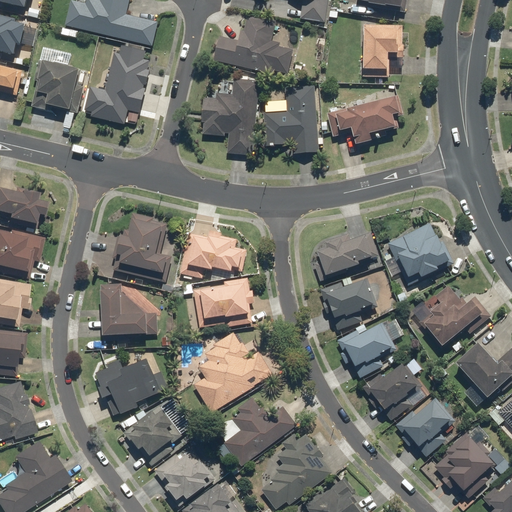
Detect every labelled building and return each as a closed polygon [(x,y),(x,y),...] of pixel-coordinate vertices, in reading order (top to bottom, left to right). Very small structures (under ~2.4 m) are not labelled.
[(0,0),(0,9),(22,15),(25,0),(26,0),(30,1),(29,0),(0,0)] [(70,2),(64,28),(151,49),(157,23),(126,16),(129,0),(98,0),(98,1),(95,0),(85,0),(84,5),(70,2)] [(300,21),(325,25),(328,0),(290,0),(302,2),(300,21)] [(355,0),(355,7),(368,9),(368,7),(406,13),(407,0),(355,0)] [(0,58),(11,62),(15,47),(20,48),(25,28),(14,25),(15,20),(0,16),(0,58)] [(218,37),(212,62),(272,76),(273,73),(287,76),(293,51),(279,48),(281,43),(272,41),(276,24),(246,17),(242,32),(240,32),(238,42),(218,37)] [(403,27),(362,27),(362,79),(403,79),(403,27)] [(89,88),(83,112),(91,114),(90,118),(124,126),(127,112),(139,115),(151,62),(144,61),(145,52),(120,47),(119,55),(113,53),(105,92),(89,88)] [(41,63),(30,108),(51,113),(51,109),(68,113),(78,69),(53,63),(52,66),(41,63)] [(0,94),(17,98),(23,72),(0,66),(0,94)] [(226,155),(252,157),(260,82),(233,79),(231,95),(215,94),(214,100),(202,99),(198,136),(227,139),(226,155)] [(319,154),(315,87),(283,89),(285,112),(261,113),(264,148),(292,146),(293,156),(319,154)] [(398,97),(326,115),(332,138),(351,134),(354,147),(387,139),(386,134),(399,130),(395,118),(403,116),(398,97)] [(13,193),(0,189),(0,216),(6,218),(5,224),(34,231),(36,219),(43,221),(47,203),(37,201),(38,194),(14,189),(13,193)] [(112,272),(167,285),(173,258),(161,255),(168,223),(132,214),(128,233),(124,232),(122,239),(117,238),(112,259),(115,260),(112,272)] [(429,224),(387,244),(392,255),(383,259),(392,278),(400,275),(407,288),(450,268),(429,224)] [(188,228),(179,276),(202,280),(203,272),(212,274),(210,283),(233,279),(235,272),(242,274),(247,251),(235,249),(237,241),(220,237),(221,235),(188,228)] [(39,258),(43,239),(0,229),(0,275),(29,282),(35,257),(39,258)] [(312,265),(319,283),(380,261),(369,233),(350,240),(348,235),(323,244),(325,249),(315,253),(318,263),(312,265)] [(255,324),(248,279),(223,284),(224,287),(193,293),(199,330),(226,325),(226,329),(255,324)] [(341,284),(319,292),(334,333),(381,316),(367,279),(342,288),(341,284)] [(0,326),(17,329),(20,310),(27,311),(31,287),(0,281),(0,326)] [(120,285),(98,286),(102,343),(158,340),(156,315),(145,315),(121,293),(120,285)] [(437,303),(416,320),(442,351),(466,331),(472,339),(494,321),(474,297),(467,303),(462,297),(458,301),(446,287),(433,298),(437,303)] [(365,327),(337,342),(343,354),(340,356),(345,365),(350,363),(359,380),(385,367),(381,360),(399,351),(394,341),(404,336),(396,320),(389,324),(387,321),(367,332),(365,327)] [(23,355),(25,334),(0,331),(0,376),(16,378),(18,355),(23,355)] [(193,386),(211,415),(273,376),(258,353),(249,359),(233,334),(213,346),(214,349),(204,356),(208,363),(198,369),(204,378),(193,386)] [(479,412),(511,383),(511,349),(494,365),(476,344),(453,364),(471,386),(463,393),(479,412)] [(105,370),(94,375),(99,389),(96,390),(101,402),(105,400),(112,419),(138,409),(137,404),(161,395),(147,361),(123,371),(119,361),(104,367),(105,370)] [(380,374),(362,387),(389,424),(411,407),(406,400),(422,389),(403,363),(383,378),(380,374)] [(22,396),(18,383),(0,388),(0,441),(11,438),(12,442),(36,435),(25,395),(22,396)] [(412,412),(395,427),(404,437),(402,440),(408,448),(411,446),(423,460),(447,440),(444,436),(457,425),(435,398),(415,415),(412,412)] [(222,445),(240,469),(296,427),(282,408),(267,419),(252,399),(237,410),(240,414),(231,421),(240,432),(222,445)] [(159,407),(123,434),(150,469),(174,451),(171,446),(183,437),(159,407)] [(506,420),(495,408),(489,414),(500,426),(506,420)] [(447,455),(433,468),(442,479),(440,481),(449,491),(455,486),(468,500),(489,480),(485,476),(495,467),(487,458),(491,455),(481,444),(488,437),(479,427),(468,437),(466,434),(445,453),(447,455)] [(289,507),(333,474),(321,459),(323,458),(306,436),(298,442),(294,435),(281,445),(286,450),(276,458),(282,466),(275,471),(278,474),(269,481),(270,483),(259,492),(274,511),(286,503),(289,507)] [(0,494),(0,510),(1,511),(24,511),(70,483),(53,456),(48,459),(37,442),(12,458),(23,474),(2,487),(5,492),(0,494)] [(176,454),(153,471),(165,487),(162,490),(178,510),(215,481),(191,450),(180,459),(176,454)] [(331,493),(306,511),(358,511),(355,507),(357,505),(352,499),(357,495),(344,478),(329,490),(331,493)] [(511,511),(511,482),(500,494),(495,489),(482,501),(491,511),(511,511)] [(237,511),(217,485),(182,511),(181,511),(237,511)]
